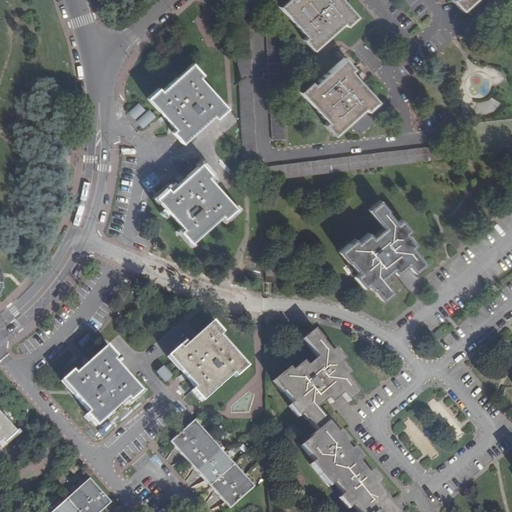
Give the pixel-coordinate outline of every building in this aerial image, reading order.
[(233,0),(242,167),(255,167),(250,72),(246,0),(233,0)] [(286,0),(279,7),(305,38),(302,40),(312,51),(343,24),(345,28),(356,19),(339,0),(293,0),(292,1),(290,0),(286,0)] [(452,0),(451,1),(461,12),(475,0),(452,0)] [(264,25),(266,66),(280,65),(278,24),(264,25)] [(366,114),(378,104),(349,72),(352,69),(344,60),(313,87),(310,83),(299,93),(326,123),(322,127),(332,137),(363,111),(366,114)] [(216,119),(226,110),(199,78),(202,75),(192,63),(161,91),(159,89),(147,99),(166,121),(174,130),(172,132),(182,143),(212,116),(216,119)] [(266,74),(271,142),(285,141),(281,74),(266,74)] [(149,113),(143,116),(139,106),(130,110),(138,129),(153,122),(149,113)] [(363,133),(372,123),(363,114),(354,123),(363,133)] [(445,146),(260,168),(260,182),(447,159),(445,146)] [(168,189),(156,199),(183,230),(181,232),(190,243),(221,216),(223,218),(234,209),(207,178),(211,175),(201,164),(170,191),(168,189)] [(354,239),(338,252),(347,263),(348,262),(358,273),(353,278),(363,289),(366,286),(371,291),(371,290),(381,302),(392,293),(381,279),(392,270),(396,275),(402,270),(407,265),(414,274),(425,265),(411,249),(416,245),(406,234),(410,231),(400,220),(397,223),(388,212),(389,212),(380,201),(368,211),(383,228),(371,238),(368,233),(357,242),(354,239)] [(193,391),(202,402),(233,374),(236,378),(247,367),(219,337),(222,334),(212,323),(198,335),(181,351),(179,348),(168,357),(168,358),(181,373),(195,388),(193,391)] [(396,511),(385,498),(385,497),(376,485),(380,481),(371,471),(366,475),(356,462),(360,459),(352,449),(349,451),(344,445),(347,442),(338,432),(336,434),(315,409),(326,400),(330,404),(341,395),(347,403),(358,393),(345,378),(350,375),(340,363),(344,360),(334,349),(330,352),(322,342),(322,341),(313,330),(301,340),(316,358),(305,367),(301,363),(291,372),(288,368),(272,382),(282,394),(284,395),(292,404),(288,408),(297,418),(301,415),(306,421),(308,420),(316,431),(310,436),(311,437),(301,445),(313,461),(309,464),(327,487),(332,483),(341,495),(336,499),(346,511),(351,507),(355,511),(396,511)] [(72,371),(61,382),(89,412),(86,415),(95,426),(126,398),(129,401),(140,391),(127,377),(113,361),(116,358),(106,347),(75,375),(72,371)] [(0,442),(1,442),(2,444),(13,434),(0,419),(0,442)] [(193,422),(169,444),(229,508),(253,488),(193,422)] [(90,481),(53,511),(100,511),(110,504),(90,481)]
